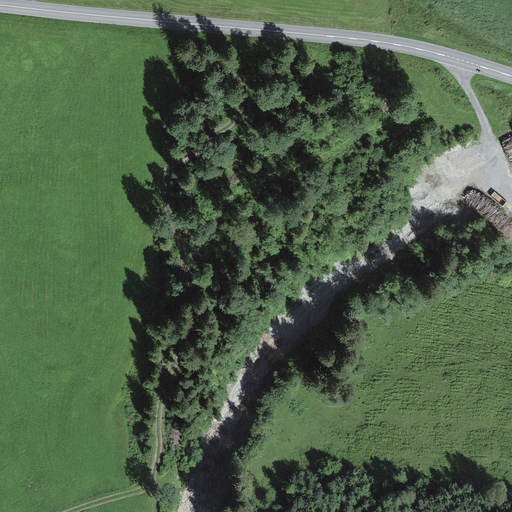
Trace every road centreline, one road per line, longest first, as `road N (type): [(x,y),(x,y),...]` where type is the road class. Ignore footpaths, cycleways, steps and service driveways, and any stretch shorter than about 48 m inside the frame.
road 1 (tertiary): [(0,4),(392,42),(511,76)]
road 2 (unknown): [(200,24),(370,237),(437,337)]
road 3 (track): [(445,57),(485,121),(511,195)]
